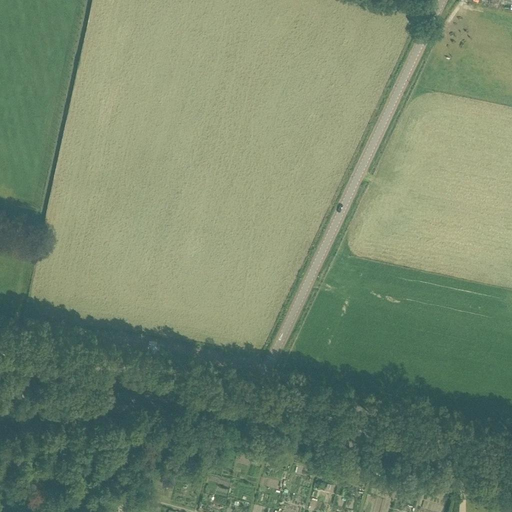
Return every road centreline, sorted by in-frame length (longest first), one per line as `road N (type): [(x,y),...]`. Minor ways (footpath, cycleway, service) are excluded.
road 1 (tertiary): [(251,408),(441,0)]
road 2 (secondary): [(511,463),(251,408)]
road 3 (secondary): [(251,408),(125,398)]
